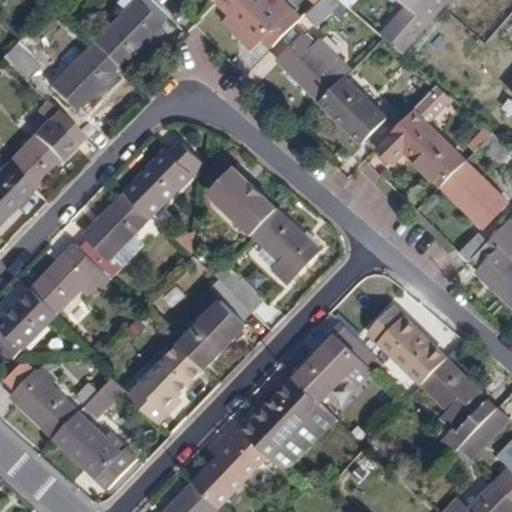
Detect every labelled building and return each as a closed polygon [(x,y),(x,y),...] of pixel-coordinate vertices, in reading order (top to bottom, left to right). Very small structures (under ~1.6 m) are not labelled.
[(92,44),(118,68),(168,17),(150,0),(134,0),(133,2),(130,0),(119,0),(115,4),(123,12),(92,44)] [(283,0),(218,0),(218,1),(259,41),(263,37),(272,46),(300,16),(283,0)] [(318,26),(340,4),(335,0),(320,0),(306,14),(318,26)] [(402,54),(448,1),(449,1),(449,0),(403,0),(410,6),(382,36),(402,54)] [(320,102),(346,76),(303,33),(281,55),(297,70),(292,74),(320,102)] [(3,57),(24,79),(38,64),(16,43),(3,57)] [(78,108),(91,95),(118,68),(92,44),(63,73),(57,66),(42,81),(75,112),(78,108)] [(377,147),(402,122),(389,111),(385,114),(346,76),(320,102),(349,130),(354,126),(376,148),(377,147)] [(415,109),(430,123),(454,98),(439,85),(415,109)] [(78,108),(87,116),(99,103),(91,95),(78,108)] [(32,189),(83,136),(47,101),(36,112),(47,122),(6,164),(32,189)] [(442,186),(467,160),(430,123),(415,109),(402,122),(377,147),(394,163),(406,151),(442,186)] [(501,165),(511,153),(511,148),(493,133),(481,145),(501,165)] [(127,192),(153,217),(204,163),(184,144),(174,154),(169,149),(127,192)] [(254,236),(279,210),(226,158),(204,180),(229,204),(225,208),(254,236)] [(485,227),(510,202),(467,160),(442,186),(485,227)] [(0,222),(32,189),(6,164),(0,169),(0,222)] [(124,268),(114,258),(153,217),(127,192),(99,222),(103,226),(81,249),(112,280),(124,268)] [(289,283),(321,250),(279,210),(254,236),(282,262),(275,270),(289,283)] [(470,260),(473,257),(488,242),(479,233),(460,251),(470,260)] [(179,241),(192,254),(195,235),(179,241)] [(511,305),(511,254),(502,245),(497,250),(488,242),(473,257),(496,280),(492,285),(511,305)] [(104,288),(112,280),(81,249),(76,245),(31,291),(56,315),(92,278),(104,288)] [(181,344),(207,369),(234,340),(230,337),(253,312),(232,292),(219,280),(204,296),(216,308),(181,344)] [(232,292),(253,312),(265,300),(243,280),(232,292)] [(0,347),(10,358),(15,358),(56,315),(31,291),(4,319),(8,323),(0,332),(0,347)] [(423,384),(447,359),(393,307),(369,333),(380,343),(384,338),(398,351),(394,356),(423,384)] [(321,403),(351,371),(360,361),(362,359),(369,364),(376,355),(345,325),(334,337),(319,353),(294,379),(320,402),(321,403)] [(316,350),(319,353),(334,337),(331,334),(316,350)] [(161,407),(166,412),(207,369),(181,344),(153,372),(148,366),(125,389),(153,415),(161,407)] [(461,448),(499,408),(447,359),(423,384),(449,410),(441,418),(452,428),(440,441),(454,454),(461,448)] [(365,384),(374,374),(360,361),(351,371),(365,384)] [(56,438),(81,412),(54,388),(43,377),(28,364),(22,365),(6,383),(30,406),(26,410),(56,438)] [(54,388),(58,383),(46,373),(43,377),(54,388)] [(245,430),(271,455),(321,403),(320,402),(294,379),(245,430)] [(78,397),(87,405),(99,393),(89,384),(78,397)] [(87,405),(96,413),(107,401),(99,393),(87,405)] [(271,455),(286,469),(335,417),(321,403),(271,455)] [(461,448),(472,459),(511,419),(499,408),(461,448)] [(110,488),(138,457),(112,434),(109,438),(81,412),(56,438),(110,488)] [(194,483),(221,508),(271,455),(245,430),(194,483)] [(497,483),(511,497),(511,443),(498,458),(510,470),(497,483)] [(467,470),(475,462),(472,459),(461,448),(454,454),(452,456),(467,470)] [(166,511),(216,511),(221,508),(194,483),(166,511)] [(511,511),(511,497),(497,483),(470,509),(458,498),(445,511),(511,511)]
